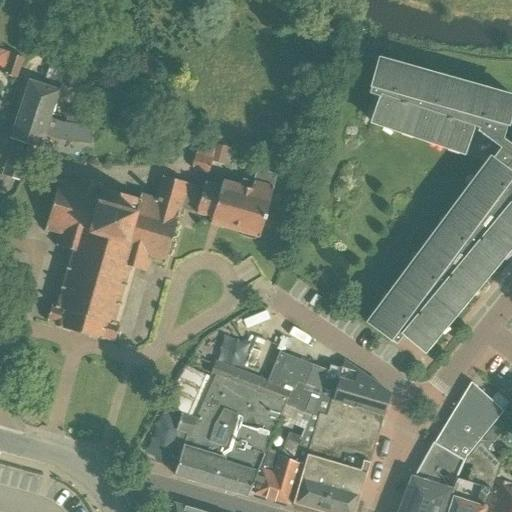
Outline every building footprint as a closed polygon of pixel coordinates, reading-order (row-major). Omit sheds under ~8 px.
[(17,79),(24,59),(9,54),(2,74),(17,79)] [(78,89),(84,69),(66,63),(51,58),(47,70),(62,75),(60,83),(78,89)] [(506,125),(511,105),(511,97),(376,59),(369,86),(380,90),(370,121),(463,153),(473,126),(477,128),(475,132),(499,148),(491,158),(490,157),(366,323),(389,340),(396,331),(422,352),(511,243),(511,143),(511,145),(502,138),(505,125),(506,125)] [(49,119),(58,90),(28,81),(19,109),(49,119)] [(40,148),(49,119),(19,109),(10,138),(14,139),(2,175),(20,181),(32,145),(40,148)] [(226,146),(200,139),(191,169),(207,174),(211,160),(221,163),(226,146)] [(273,187),(276,174),(256,169),(252,182),(253,182),(250,190),(241,187),(241,186),(222,181),(221,185),(205,181),(203,188),(160,176),(154,198),(140,193),(138,199),(101,188),(102,184),(79,177),(77,184),(58,179),(44,230),(57,234),(54,246),(72,251),(56,308),(51,307),(47,321),(46,323),(57,326),(102,339),(103,339),(113,342),(119,323),(114,321),(129,267),(147,272),(150,261),(163,265),(178,215),(179,215),(181,209),(196,213),(195,214),(211,219),(210,223),(258,237),(272,187),(273,187)] [(259,352),(251,349),(246,364),(254,366),(259,352)] [(169,456),(166,466),(175,469),(173,475),(246,496),(248,491),(251,492),(250,493),(288,504),(296,480),(299,480),(303,466),(293,460),(302,438),(288,432),(279,454),(268,449),(260,469),(258,468),(279,419),(303,429),(303,428),(305,429),(326,379),(324,379),(327,371),(279,353),(269,378),(267,383),(214,362),(190,416),(180,413),(175,430),(176,431),(168,456),(169,456)] [(333,400),(383,415),(390,393),(343,361),(337,382),(339,383),(333,400)] [(339,383),(337,382),(326,379),(305,429),(293,460),(303,466),(299,480),(292,504),(320,511),(354,511),(366,472),(383,415),(333,400),(339,383)] [(489,400),(470,383),(434,443),(432,442),(412,478),(411,477),(397,511),(442,511),(450,490),(464,460),(463,460),(502,411),(501,411),(508,403),(496,392),(489,400)] [(486,449),(507,425),(498,419),(479,443),(479,442),(465,459),(463,463),(472,465),(466,481),(460,499),(452,497),(447,511),(483,511),(484,507),(485,505),(491,489),(494,479),(499,463),(486,449)] [(511,511),(511,488),(495,483),(485,511),(511,511)] [(202,511),(174,503),(170,511),(202,511)]
